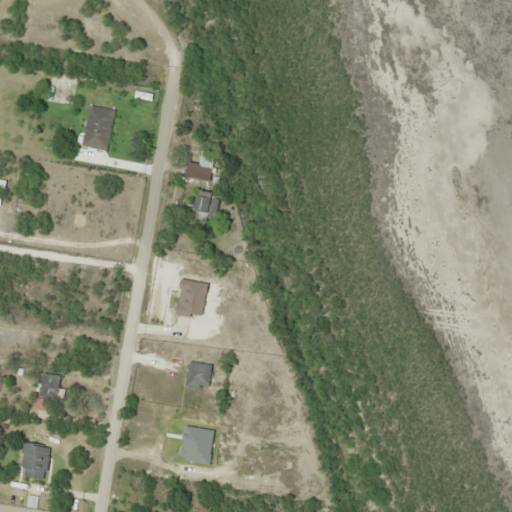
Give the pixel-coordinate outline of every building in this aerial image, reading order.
[(107,150),(114,110),(89,105),(82,146),(107,150)] [(187,161),(185,177),(210,181),(215,153),(201,150),(199,164),(187,161)] [(220,200),(199,192),(193,209),(214,216),(220,200)] [(207,283),(181,279),(176,314),(202,317),(207,283)] [(187,387),(210,388),(211,363),(188,362),(187,387)] [(40,397),(59,397),(59,375),(40,375),(40,397)] [(22,478),(48,478),(48,445),(22,445),(22,478)]
